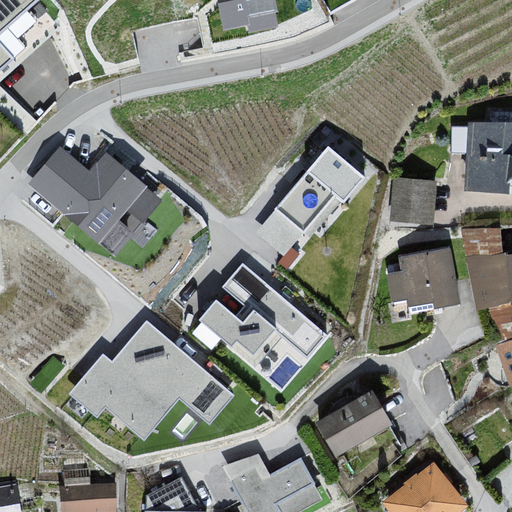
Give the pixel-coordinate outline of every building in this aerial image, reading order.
[(0,0),(0,69),(14,57),(0,41),(0,32),(36,0),(0,0)] [(275,0),(217,0),(223,28),(249,23),(247,15),(277,9),(275,0)] [(322,0),(332,16),(358,0),(322,0)] [(511,126),(467,124),(459,187),(511,187),(511,126)] [(327,145),(275,208),(303,231),(334,193),(342,199),(363,174),(327,145)] [(114,254),(160,198),(104,153),(90,170),(59,146),(28,185),(114,254)] [(434,222),(436,180),(393,178),(391,220),(434,222)] [(495,231),(462,237),(467,310),(511,304),(511,256),(496,258),(495,231)] [(446,250),(392,259),(394,272),(381,275),(385,302),(399,299),(401,308),(422,304),(423,310),(453,306),(446,250)] [(325,334),(242,263),(223,285),(245,304),(235,315),(215,298),(198,318),(230,345),(236,338),(253,353),(273,328),(306,356),(325,334)] [(233,394),(146,320),(111,360),(103,353),(69,393),(96,416),(104,406),(143,439),(179,397),(208,423),(233,394)] [(511,339),(490,347),(511,395),(511,339)] [(372,390),(315,419),(334,455),(390,426),(372,390)] [(428,428),(417,406),(396,416),(407,439),(428,428)] [(258,456),(223,467),(249,511),(295,511),(320,499),(300,458),(268,475),(258,456)] [(433,461),(381,500),(390,511),(454,511),(466,504),(433,461)] [(114,484),(55,487),(55,511),(91,511),(115,511),(114,484)] [(13,511),(10,486),(0,486),(0,511),(13,511)]
